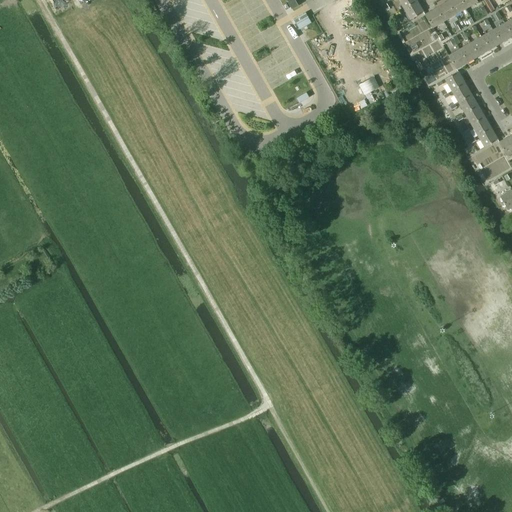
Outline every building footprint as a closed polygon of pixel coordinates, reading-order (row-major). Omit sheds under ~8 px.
[(295,0),(288,0),(287,1),(291,9),(298,5),(295,0)] [(398,0),(403,8),(416,0),(417,0),(416,0),(398,0)] [(416,0),(403,8),(410,19),(423,12),(417,0),(416,0)] [(461,0),(449,0),(447,2),(455,15),(466,8),(461,0)] [(476,0),(461,0),(466,8),(477,2),(476,0)] [(483,0),(491,12),(495,10),(492,4),(491,5),(488,0),(483,0)] [(447,2),(435,8),(443,22),(455,15),(447,2)] [(443,22),(435,8),(425,14),(424,15),(424,16),(432,28),(443,22)] [(305,12),(293,19),(299,30),(311,23),(311,22),(306,13),(305,12)] [(511,35),(505,23),(493,30),(501,43),(511,36),(511,35)] [(493,30),(482,36),(490,49),(501,43),(493,30)] [(482,36),(471,43),(478,56),(490,49),(482,36)] [(471,43),(459,49),(467,62),(478,56),(471,43)] [(467,62),(459,49),(448,56),(456,69),(467,62)] [(444,79),(451,91),(464,83),(458,71),(444,79)] [(358,84),(364,95),(379,87),(373,76),(358,84)] [(451,91),(458,102),(471,94),(464,83),(451,91)] [(306,92),(296,98),(298,103),(309,97),(306,92)] [(458,102),(464,113),(478,105),(471,94),(458,102)] [(464,113),(471,125),(484,117),(478,105),(464,113)] [(471,125),(477,136),(491,128),(484,117),(471,125)] [(491,128),(477,136),(484,147),(497,140),(498,140),(491,128)] [(511,152),(511,139),(510,136),(499,142),(506,156),(511,152)] [(511,207),(511,191),(511,190),(500,197),(508,210),(511,207)]
